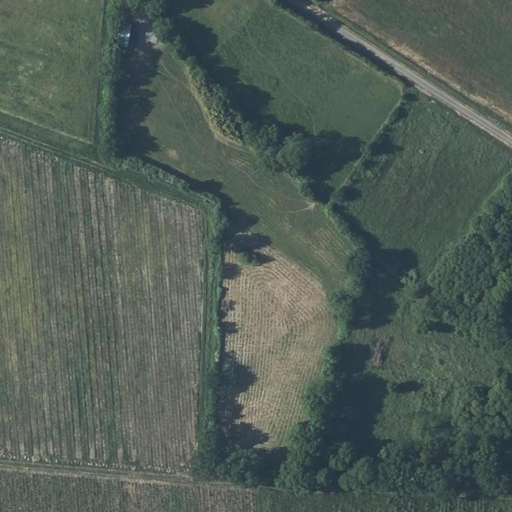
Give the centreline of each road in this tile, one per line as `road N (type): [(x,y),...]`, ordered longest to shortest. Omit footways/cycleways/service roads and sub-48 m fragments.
road 1 (track): [(511,493),(193,483),(0,464)]
road 2 (unclassified): [(288,0),(511,142)]
road 3 (track): [(108,0),(95,166)]
